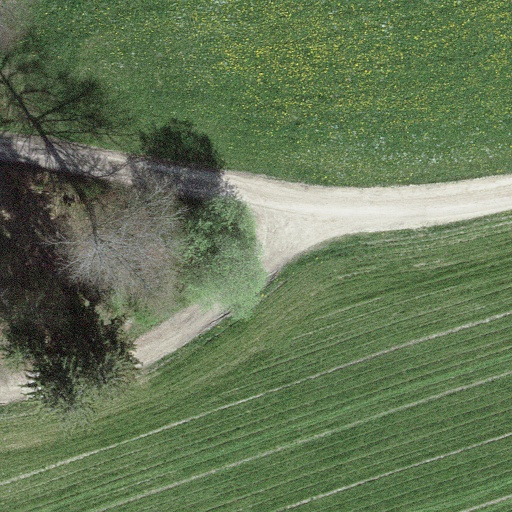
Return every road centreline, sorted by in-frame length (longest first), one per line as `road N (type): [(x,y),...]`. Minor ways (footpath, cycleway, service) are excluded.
road 1 (track): [(0,140),(348,226),(511,186)]
road 2 (track): [(0,401),(113,377),(184,343),(348,226)]
